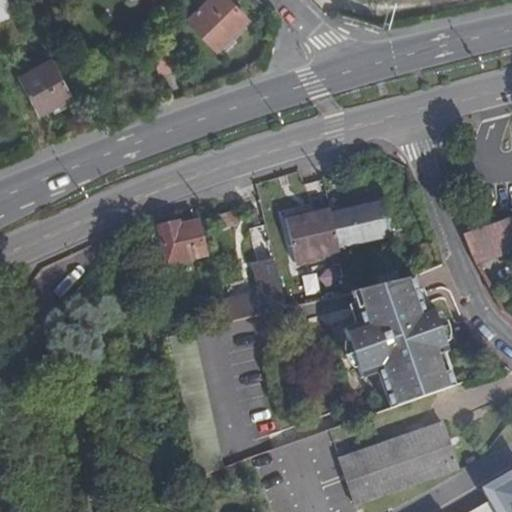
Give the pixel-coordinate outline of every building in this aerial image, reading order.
[(0,0),(0,24),(14,20),(4,0),(0,0)] [(227,0),(206,0),(186,21),(216,50),(246,19),(227,0)] [(39,21),(35,12),(25,16),(27,25),(39,21)] [(0,48),(22,41),(14,20),(0,24),(0,54),(1,54),(0,51),(0,48)] [(17,79),(37,117),(71,99),(52,61),(17,79)] [(137,64),(106,77),(111,89),(118,107),(150,94),(137,64)] [(89,97),(111,89),(106,77),(102,66),(79,76),(89,97)] [(384,193),(332,208),(342,243),(393,229),(384,193)] [(288,222),(297,264),(341,254),(331,214),(288,222)] [(511,238),(511,234),(511,219),(466,232),(476,261),(511,253),(511,238)] [(162,229),(170,268),(208,261),(203,233),(184,237),(183,229),(182,225),(162,229)] [(201,225),(183,229),(184,237),(203,233),(201,225)] [(258,291),(220,300),(224,321),(284,306),(267,225),(252,228),(260,263),(252,265),(258,291)] [(413,283),(411,275),(354,288),(351,289),(360,318),(367,316),(369,323),(345,331),(351,349),(360,346),(363,357),(355,358),(361,379),(378,373),(385,396),(395,393),(399,405),(456,386),(451,371),(445,373),(438,352),(447,350),(450,350),(435,306),(428,309),(422,311),(415,289),(413,283)] [(422,288),(415,289),(422,311),(428,309),(422,288)] [(192,328),(168,334),(198,475),(222,467),(192,328)] [(124,377),(157,371),(151,337),(104,345),(112,397),(127,395),(124,377)] [(453,370),(447,350),(438,352),(445,373),(451,371),(453,370)] [(26,388),(0,394),(0,411),(4,428),(35,421),(26,388)] [(385,396),(389,409),(399,405),(395,393),(385,396)] [(443,423),(339,459),(355,505),(458,469),(443,423)] [(333,454),(325,431),(265,452),(273,474),(333,454)] [(495,511),(511,511),(511,469),(482,488),(489,500),(495,511)] [(495,511),(489,500),(470,511),(495,511)]
